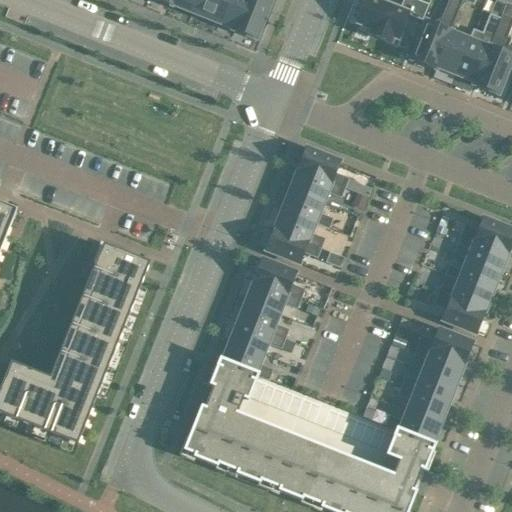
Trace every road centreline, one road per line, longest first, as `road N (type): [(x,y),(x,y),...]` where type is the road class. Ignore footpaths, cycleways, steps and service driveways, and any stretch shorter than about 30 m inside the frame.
road 1 (residential): [(196,511),(139,483),(128,457),(214,233)]
road 2 (residential): [(270,94),(32,0)]
road 3 (residential): [(214,233),(0,143)]
road 4 (residential): [(332,119),(384,75),(511,126)]
road 5 (residential): [(511,189),(332,119)]
road 6 (residential): [(511,357),(449,511)]
road 7 (residential): [(214,233),(270,94)]
